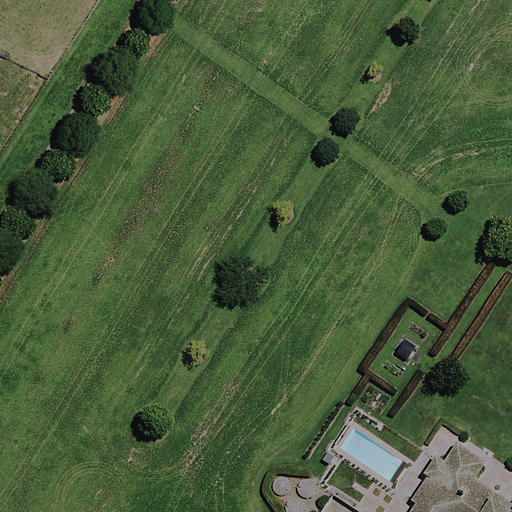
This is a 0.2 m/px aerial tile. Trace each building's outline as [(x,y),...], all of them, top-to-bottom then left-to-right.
[(404,336),(393,355),(406,364),(418,345),(404,336)] [(511,511),(511,507),(511,508),(473,483),(485,464),(455,445),(444,463),(437,459),(407,505),(411,507),(408,511),(511,511)] [(279,496),(283,495),(286,494),(288,492),(289,489),(290,485),(289,482),(287,479),(285,477),(282,476),(278,476),(275,477),(273,479),(271,482),(270,485),(271,488),(272,491),(274,493),(276,495),(279,496)] [(304,498),(307,498),(310,496),(313,494),(314,491),(315,488),(314,485),(312,482),(309,480),(306,479),(303,479),(300,480),(298,482),(296,484),(295,487),(295,490),(296,493),(298,496),(301,497),(304,498)] [(301,511),(303,509),(303,506),(303,503),(301,500),(298,498),(295,497),(292,497),(289,498),(287,500),(285,503),(284,506),(284,509),(285,511),(301,511)]
